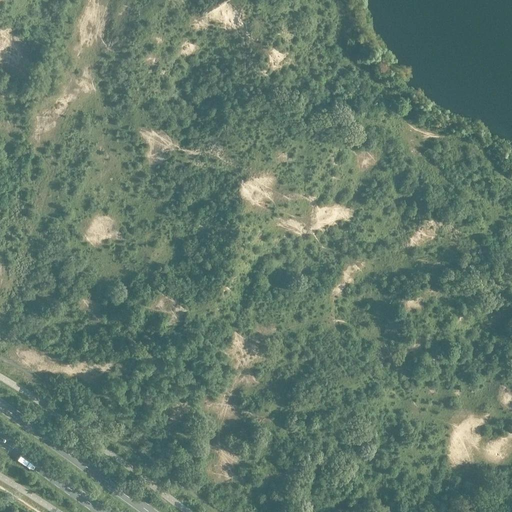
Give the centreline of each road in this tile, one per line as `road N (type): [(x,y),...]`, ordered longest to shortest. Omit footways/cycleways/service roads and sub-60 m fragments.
road 1 (primary): [(148,511),(0,406)]
road 2 (primary): [(0,437),(103,511)]
